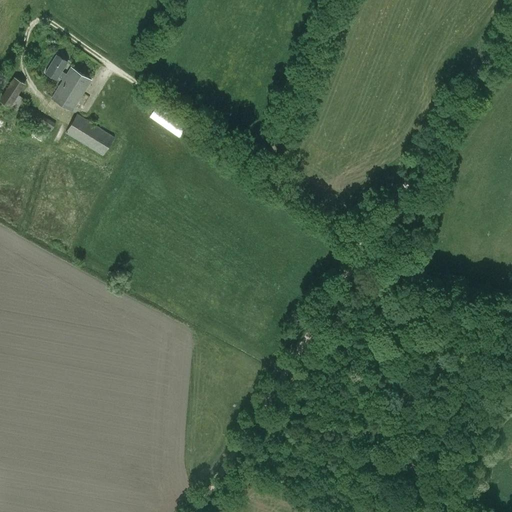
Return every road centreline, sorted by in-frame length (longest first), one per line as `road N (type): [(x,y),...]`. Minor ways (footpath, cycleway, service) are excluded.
road 1 (track): [(511,23),(197,511)]
road 2 (track): [(369,245),(427,277),(511,301)]
